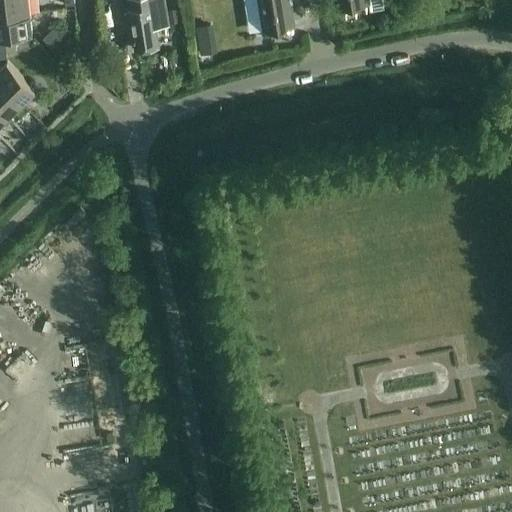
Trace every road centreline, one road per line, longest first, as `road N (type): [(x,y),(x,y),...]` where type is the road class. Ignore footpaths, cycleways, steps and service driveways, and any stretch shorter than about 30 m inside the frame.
road 1 (residential): [(205,511),(141,162),(143,128),(238,86),(326,64)]
road 2 (residential): [(326,64),(473,37),(511,43)]
